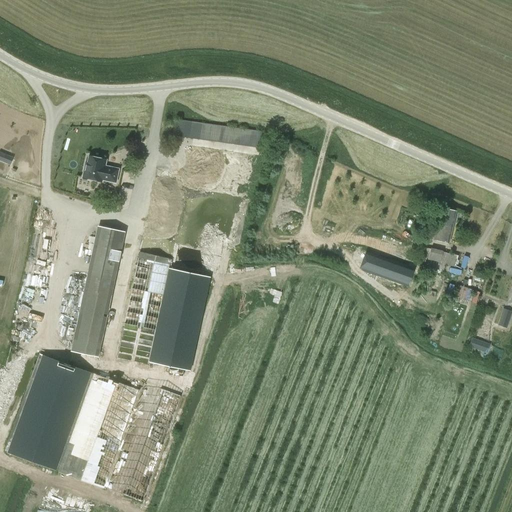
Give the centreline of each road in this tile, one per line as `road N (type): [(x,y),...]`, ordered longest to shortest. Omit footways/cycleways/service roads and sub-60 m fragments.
road 1 (unclassified): [(511,194),(246,83),(94,89),(58,82),(0,51)]
road 2 (track): [(333,118),(302,269)]
